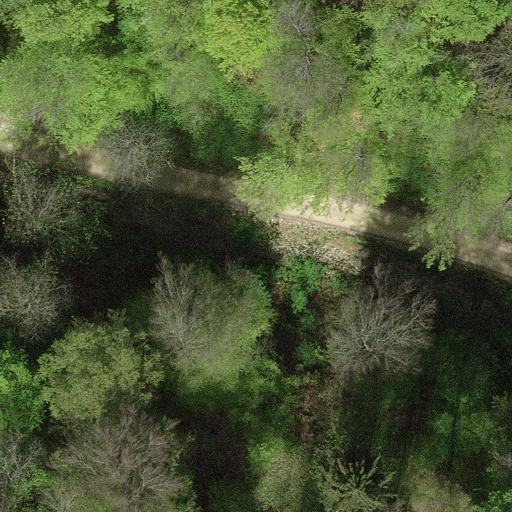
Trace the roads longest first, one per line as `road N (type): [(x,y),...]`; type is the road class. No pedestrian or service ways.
road 1 (unclassified): [(0,134),(411,226),(511,263)]
road 2 (track): [(511,27),(378,0)]
